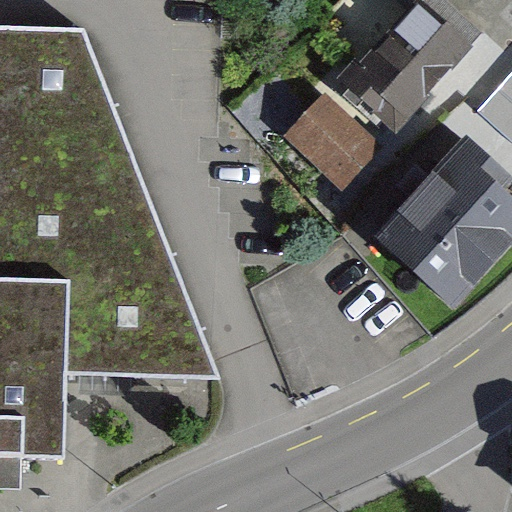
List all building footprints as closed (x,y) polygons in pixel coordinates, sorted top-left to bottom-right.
[(475,39),(432,0),(411,0),(353,63),(407,113),(475,39)] [(0,471),(21,472),(65,474),(63,376),(222,384),(85,39),(0,36),(0,471)] [(325,85),(283,128),(343,187),(385,144),(325,85)] [(375,237),(455,308),(511,243),(511,194),(457,146),(375,237)] [(0,471),(0,496),(21,498),(21,472),(0,471)]
